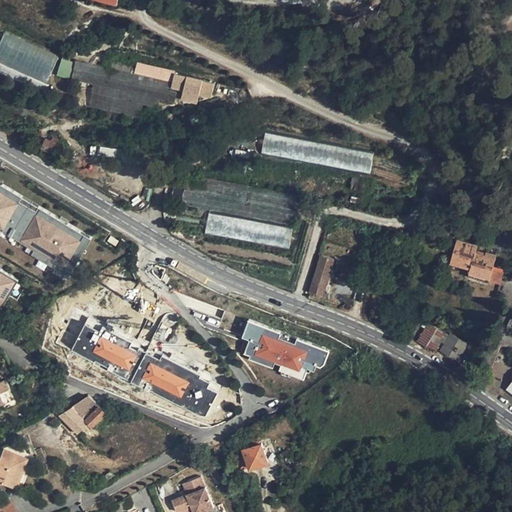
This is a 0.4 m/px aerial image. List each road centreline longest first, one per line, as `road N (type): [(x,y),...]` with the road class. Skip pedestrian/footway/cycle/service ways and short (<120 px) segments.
road 1 (secondary): [(0,149),(177,254),(409,355),(511,422)]
road 2 (unknown): [(144,0),(150,27),(426,163),(422,195),(396,218),(333,212),(319,224),(297,307)]
